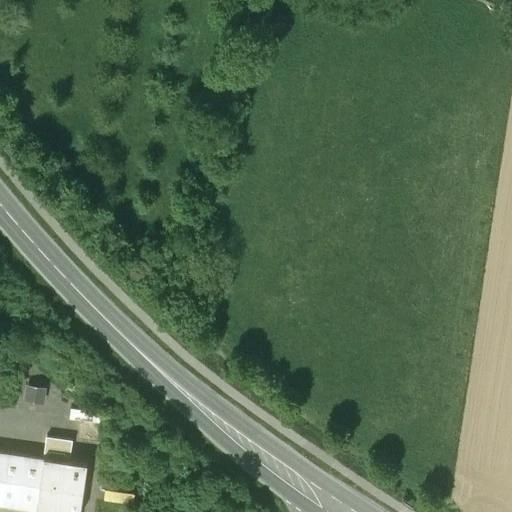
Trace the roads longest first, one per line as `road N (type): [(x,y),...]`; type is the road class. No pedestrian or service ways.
road 1 (secondary): [(363,511),(234,419),(67,279)]
road 2 (secondary): [(67,279),(199,418),(321,511)]
